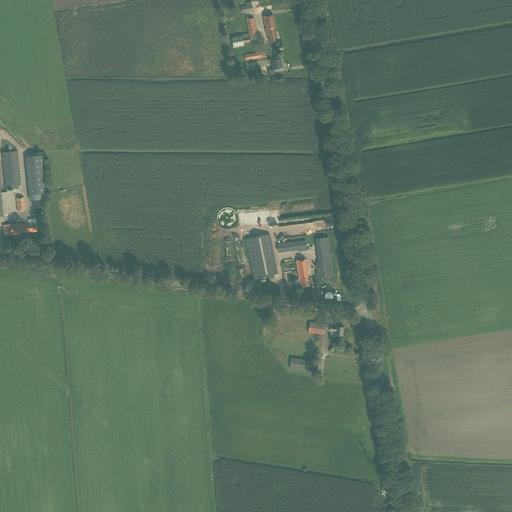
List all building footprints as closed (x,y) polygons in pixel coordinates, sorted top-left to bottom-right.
[(241,7),(242,13),(253,11),(251,2),(246,3),(247,6),(241,7)] [(268,36),(269,42),(278,41),(273,15),(263,17),(267,36),(268,36)] [(242,35),(231,37),(233,47),(244,45),(244,44),(250,42),(249,36),(257,34),(254,18),(249,19),(249,18),(246,18),(249,35),(242,37),(242,35)] [(244,55),(245,61),(252,60),(269,57),(268,51),(244,55)] [(276,60),(271,61),(272,70),(274,69),(278,69),(282,68),(281,59),(276,60)] [(2,153),(5,185),(18,183),(21,183),(18,152),(2,153)] [(25,157),(30,202),(42,200),(42,194),(48,194),(44,155),(43,156),(43,153),(25,154),(25,157)] [(16,198),(18,212),(26,211),(24,197),(16,198)] [(222,222),(222,228),(229,228),(229,224),(235,224),(236,209),(223,209),(223,214),(219,214),(219,222),(222,222)] [(4,225),(5,235),(37,232),(36,224),(29,225),(29,223),(4,225)] [(269,234),(245,239),(253,279),(278,274),(269,234)] [(315,273),(316,279),(333,276),(331,257),(333,256),(333,252),(330,253),(328,237),(315,239),(318,263),(316,263),(318,273),(315,273)] [(297,252),(307,251),(305,240),(277,244),(278,253),(297,251),(297,252)] [(301,284),(302,287),(309,286),(305,260),(296,261),(300,284),(301,284)] [(332,300),(341,301),(341,290),(332,290),(332,300)] [(308,333),(323,335),(325,325),(310,323),(308,333)] [(335,335),(342,336),(344,328),(336,327),(336,328),(330,327),(329,331),(335,332),(335,335)] [(289,368),(317,373),(319,362),(291,358),(289,368)]
